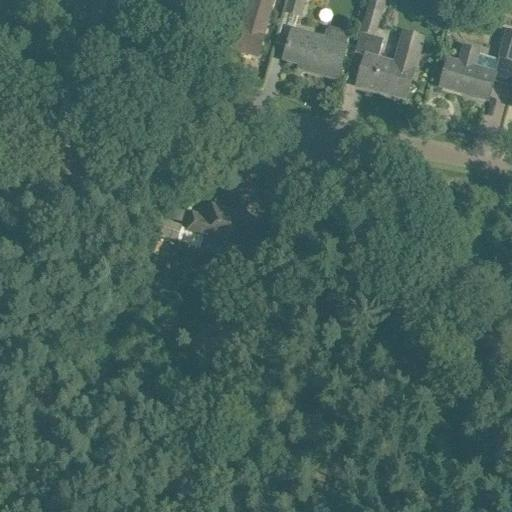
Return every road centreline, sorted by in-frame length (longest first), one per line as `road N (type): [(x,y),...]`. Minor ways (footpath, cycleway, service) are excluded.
road 1 (track): [(184,511),(270,258),(302,125)]
road 2 (unclassified): [(511,435),(302,125)]
road 3 (residential): [(302,125),(511,167)]
road 4 (unclassified): [(0,103),(157,95)]
road 5 (unclassified): [(302,125),(157,95)]
